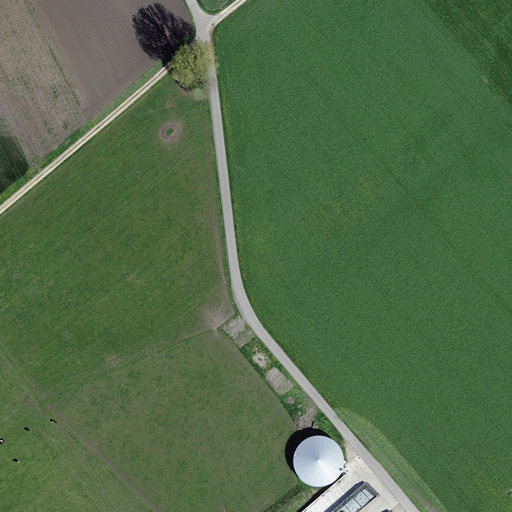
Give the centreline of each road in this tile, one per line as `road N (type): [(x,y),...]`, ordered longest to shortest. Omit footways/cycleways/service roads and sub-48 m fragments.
road 1 (track): [(415,511),(242,309),(210,37),(190,0)]
road 2 (track): [(0,212),(253,0)]
